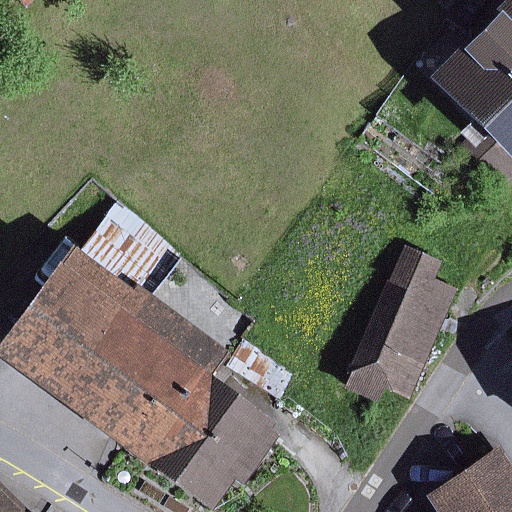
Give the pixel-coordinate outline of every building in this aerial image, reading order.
[(511,16),(451,78),(511,141),(511,16)] [(238,354),(86,239),(1,352),(153,466),(218,381),(238,354)] [(389,393),(394,382),(417,391),(460,288),(436,278),(446,255),(412,240),(354,379),(389,393)] [(288,433),(218,381),(153,466),(213,511),(227,493),(237,500),(288,433)] [(442,511),(511,511),(511,471),(496,446),(427,488),(442,511)] [(15,511),(0,497),(0,511),(15,511)]
